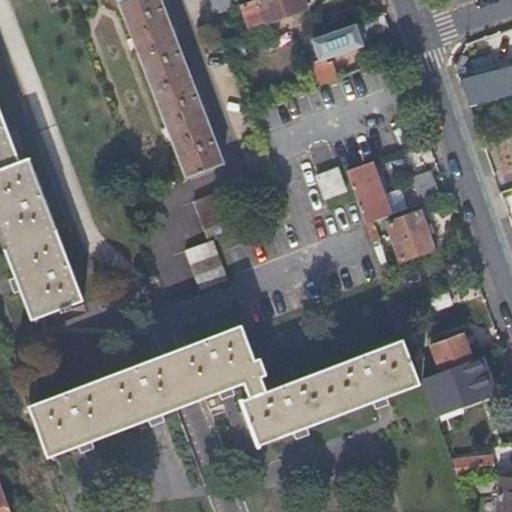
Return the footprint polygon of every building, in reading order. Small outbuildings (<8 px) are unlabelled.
[(221,162),(159,0),(116,0),(183,177),(221,162)] [(209,0),(213,12),(238,2),(236,0),(209,0)] [(243,0),(238,2),(245,24),(263,17),(265,20),(305,5),(304,3),(309,1),(309,0),(243,0)] [(299,43),(314,84),(326,80),(335,77),(329,60),(320,64),(318,59),(360,44),(358,38),(387,28),(382,13),(299,43)] [(388,43),(378,47),(382,58),(391,54),(388,43)] [(498,74),(511,70),(511,62),(496,68),(498,74)] [(511,70),(498,74),(496,68),(458,81),(468,108),(511,95),(511,70)] [(0,237),(29,314),(53,305),(56,303),(58,309),(70,304),(68,299),(80,295),(72,275),(75,274),(71,264),(69,265),(26,153),(17,156),(0,111),(0,237)] [(275,181),(260,139),(238,147),(254,189),(275,181)] [(388,213),(369,160),(368,160),(344,169),(363,222),(379,216),(388,213)] [(334,166),(312,173),(321,197),(342,189),(334,166)] [(410,176),(419,202),(438,195),(429,169),(410,176)] [(235,231),(220,190),(191,201),(206,240),(183,248),(197,287),(226,277),(212,239),(235,231)] [(379,216),(363,222),(378,263),(379,266),(399,259),(432,247),(418,209),(385,222),(390,235),(386,236),(379,216)] [(447,291),(424,300),(431,317),(453,308),(447,291)] [(402,303),(393,306),(412,358),(420,355),(402,303)] [(232,350),(247,344),(239,325),(225,330),(232,350)] [(253,360),(247,344),(232,350),(225,330),(209,337),(228,389),(242,384),(247,397),(239,400),(255,444),(416,385),(399,338),(264,389),(259,376),(263,374),(258,358),(253,360)] [(438,371),(469,359),(460,331),(428,343),(434,361),(438,371)] [(194,402),(228,389),(209,337),(176,349),(83,385),(103,437),(194,402)] [(412,358),(419,378),(438,371),(434,361),(427,363),(423,354),(420,355),(412,358)] [(438,371),(419,378),(430,410),(488,387),(476,356),(469,359),(438,371)] [(49,458),(103,437),(83,385),(29,405),(49,458)] [(449,460),(455,477),(491,472),(489,455),(449,460)] [(511,511),(511,478),(497,477),(494,511),(511,511)] [(0,511),(10,511),(0,485),(0,511)]
